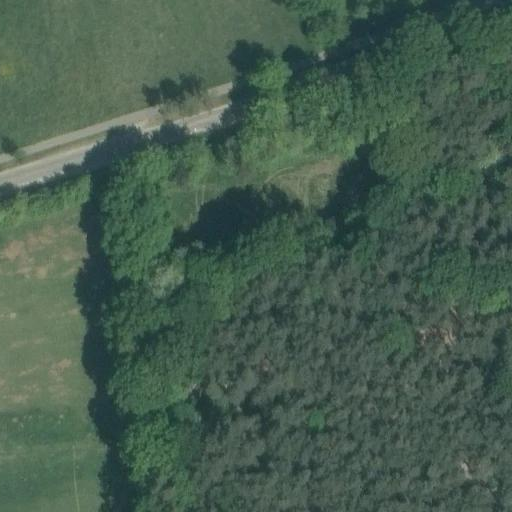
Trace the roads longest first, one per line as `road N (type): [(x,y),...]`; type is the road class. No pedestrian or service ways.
road 1 (unclassified): [(511,15),(0,184)]
road 2 (track): [(179,511),(133,118)]
road 3 (track): [(511,194),(454,176),(434,158),(406,117),(390,31)]
